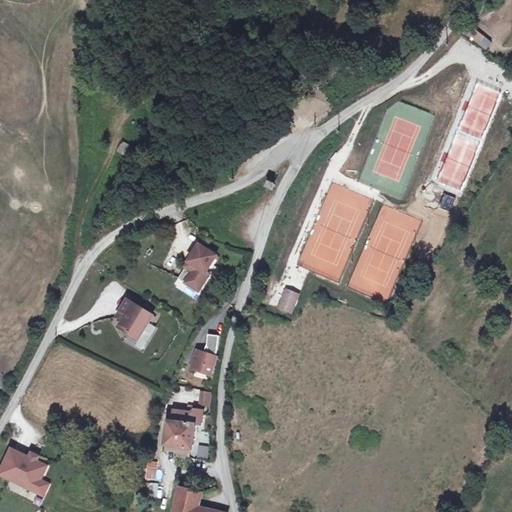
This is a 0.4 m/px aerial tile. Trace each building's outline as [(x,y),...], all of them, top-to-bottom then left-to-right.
[(477,31),(471,39),(486,50),(492,41),(477,31)] [(128,157),(134,147),(123,141),(117,151),(128,157)] [(208,250),(200,245),(184,270),(191,275),(186,283),(199,291),(209,274),(206,273),(217,256),(213,254),(208,250)] [(191,275),(184,270),(179,279),(186,283),(191,275)] [(286,290),(285,294),(298,299),(299,295),(286,290)] [(285,294),(279,309),(293,313),(298,299),(285,294)] [(126,332),(139,340),(154,316),(144,310),(139,307),(127,300),(117,318),(123,322),(123,326),(124,330),(126,332)] [(199,351),(194,365),(196,370),(200,372),(211,375),(217,357),(216,357),(220,336),(210,335),(208,346),(210,351),(208,355),(199,351)] [(211,393),(201,392),(200,405),(210,406),(211,393)] [(188,412),(174,411),(173,422),(169,422),(166,447),(191,450),(193,450),(196,426),(203,427),(204,411),(194,410),(194,413),(193,413),(188,412)] [(208,459),(210,447),(198,445),(196,457),(208,459)] [(191,450),(166,447),(165,451),(177,453),(180,458),(190,459),(191,450)] [(30,459),(12,450),(1,475),(35,492),(40,481),(46,467),(36,462),(30,459)] [(150,462),(148,474),(157,475),(158,463),(150,462)] [(40,481),(35,492),(43,496),(48,485),(40,481)] [(159,483),(147,483),(147,504),(158,504),(159,483)] [(175,511),(198,511),(200,508),(203,493),(181,488),(175,511)]
